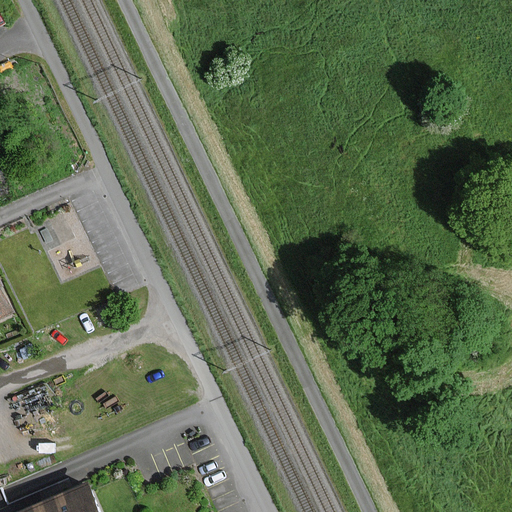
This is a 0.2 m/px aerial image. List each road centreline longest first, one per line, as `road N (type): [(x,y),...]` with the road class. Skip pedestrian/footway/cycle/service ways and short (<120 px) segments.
road 1 (unclassified): [(270,511),(23,0)]
road 2 (unclassified): [(368,511),(125,0)]
